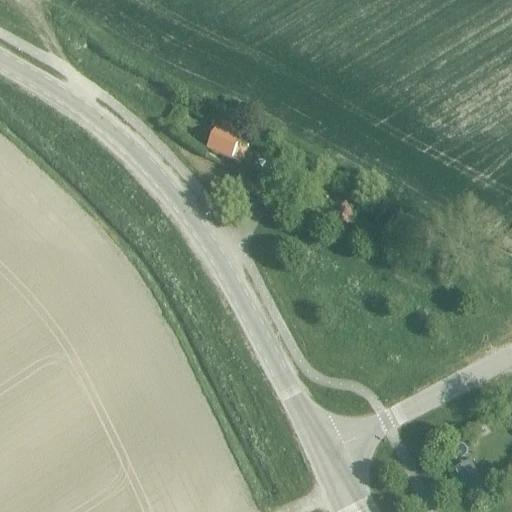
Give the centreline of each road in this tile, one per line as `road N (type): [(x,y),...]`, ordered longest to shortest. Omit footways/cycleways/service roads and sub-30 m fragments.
road 1 (tertiary): [(322,455),(237,295),(170,193),(87,113),(0,61)]
road 2 (residential): [(322,455),(511,355)]
